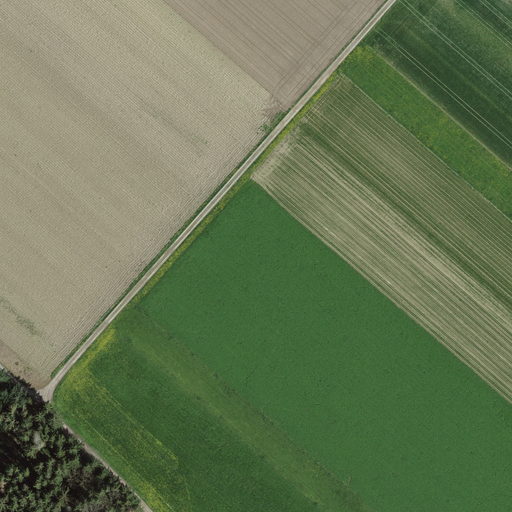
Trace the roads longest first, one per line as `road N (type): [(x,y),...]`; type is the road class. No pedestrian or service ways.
road 1 (track): [(37,401),(388,0)]
road 2 (track): [(148,511),(37,401)]
